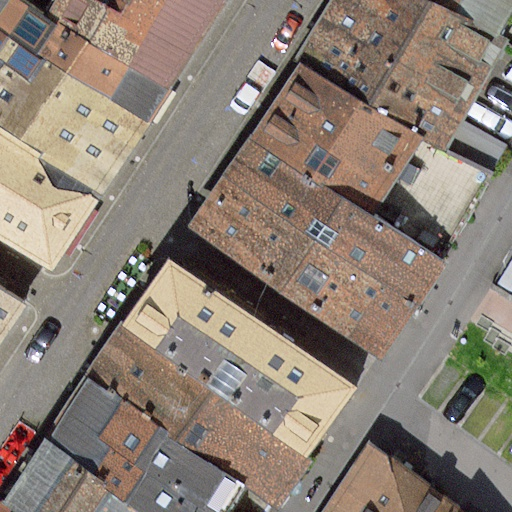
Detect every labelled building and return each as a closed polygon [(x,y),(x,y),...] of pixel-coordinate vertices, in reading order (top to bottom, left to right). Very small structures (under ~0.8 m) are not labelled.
[(169,88),(129,63),(60,21),(45,12),(25,0),(0,0),(0,26),(41,52),(48,56),(110,94),(149,118),(155,110),(169,88)] [(60,21),(129,63),(169,88),(197,43),(223,0),(25,0),(45,12),(60,21)] [(300,60),(425,138),(441,148),(502,50),(489,41),(468,28),(470,25),(456,16),(430,0),(334,0),(323,17),(297,58),(300,60)] [(430,0),(456,16),(465,0),(430,0)] [(489,41),(511,4),(511,0),(465,0),(456,16),(470,25),(468,28),(489,41)] [(0,122),(5,125),(107,188),(131,149),(149,118),(110,94),(48,56),(41,52),(0,26),(0,122)] [(249,141),(374,219),(425,138),(300,60),(267,112),(249,141)] [(39,161),(0,135),(0,238),(49,270),(70,236),(96,197),(39,161)] [(441,148),(425,138),(374,219),(438,258),(468,209),(488,178),(441,148)] [(443,262),(438,258),(374,219),(249,141),(223,182),(417,303),(428,285),(443,262)] [(385,354),(417,303),(223,182),(211,201),(191,233),(385,354)] [(148,297),(124,333),(303,455),(331,414),(350,386),(206,288),(171,264),(148,297)] [(0,341),(25,304),(0,287),(0,341)] [(307,458),(303,455),(124,333),(122,332),(107,353),(90,378),(246,485),(275,505),(289,485),(307,458)] [(226,511),(246,485),(90,378),(66,414),(44,445),(142,511),(226,511)] [(142,511),(44,445),(24,475),(6,502),(20,511),(142,511)] [(328,511),(461,511),(464,508),(367,449),(328,511)] [(20,511),(6,502),(0,509),(0,511),(20,511)]
